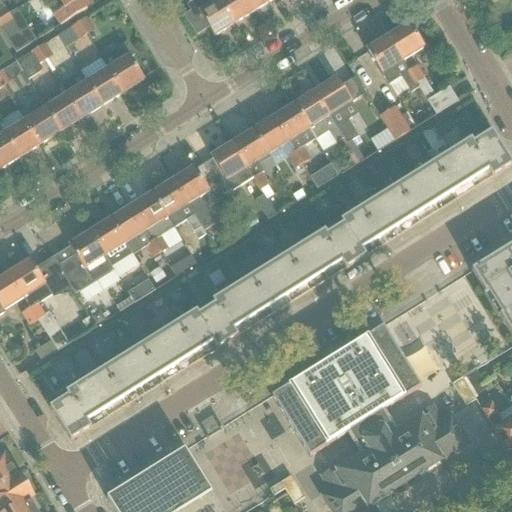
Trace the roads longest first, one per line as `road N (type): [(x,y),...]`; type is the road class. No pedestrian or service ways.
road 1 (residential): [(60,477),(511,194)]
road 2 (residential): [(0,230),(201,102)]
road 3 (residential): [(201,102),(362,0)]
road 4 (residential): [(511,113),(441,0)]
